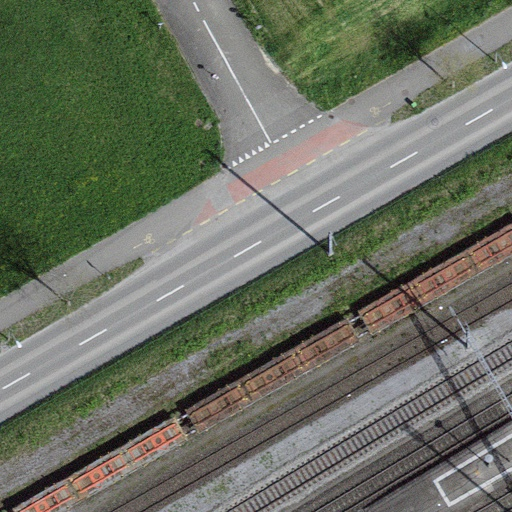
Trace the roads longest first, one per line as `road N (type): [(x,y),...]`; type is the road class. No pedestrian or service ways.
road 1 (secondary): [(0,392),(312,210)]
road 2 (residential): [(312,210),(196,0)]
road 3 (secondary): [(312,210),(511,97)]
